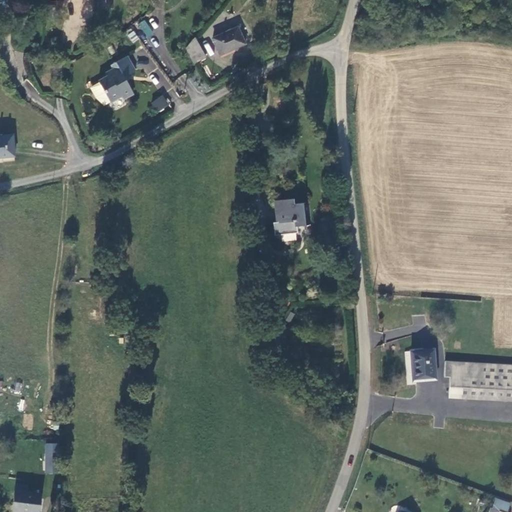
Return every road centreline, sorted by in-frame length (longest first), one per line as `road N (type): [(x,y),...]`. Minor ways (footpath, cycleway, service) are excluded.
road 1 (unclassified): [(330,511),(360,426),(365,379),(341,50)]
road 2 (unclassified): [(0,186),(104,159),(267,68),(302,53),(341,50)]
road 3 (unknown): [(196,106),(158,31),(179,0)]
